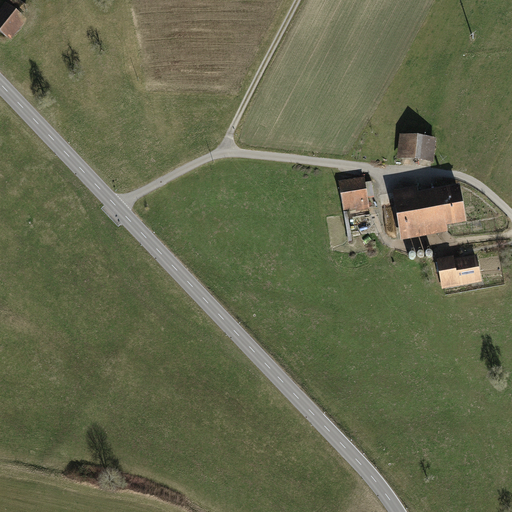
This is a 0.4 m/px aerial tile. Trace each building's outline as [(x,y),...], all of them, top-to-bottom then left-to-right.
[(0,12),(0,32),(13,42),(29,22),(23,17),(31,8),(21,0),(15,9),(7,3),(0,12)] [(435,139),(400,136),(398,160),(433,164),(435,139)] [(365,179),(340,183),(345,215),(370,211),(368,199),(374,198),(372,184),(366,185),(365,179)] [(392,192),(400,241),(447,233),(447,228),(468,224),(462,187),(419,194),(418,188),(392,192)] [(454,261),(438,264),(443,290),(481,283),(477,257),(454,261)]
